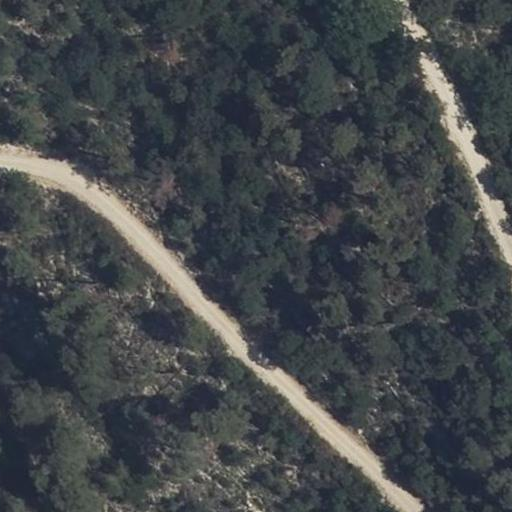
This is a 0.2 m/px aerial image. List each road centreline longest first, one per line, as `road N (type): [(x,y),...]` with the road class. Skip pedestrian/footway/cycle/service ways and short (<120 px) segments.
road 1 (track): [(406,511),(149,233),(38,161),(0,154)]
road 2 (track): [(407,0),(511,230)]
